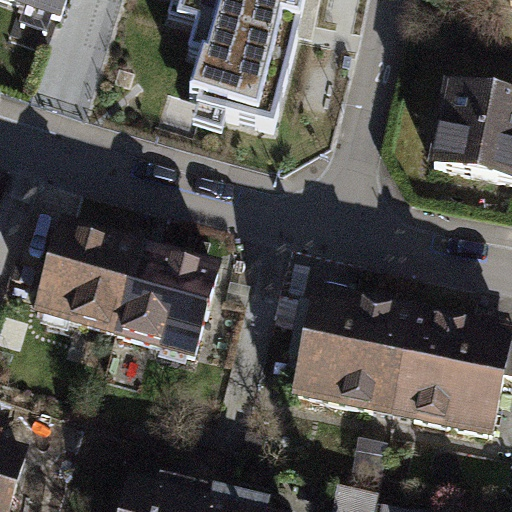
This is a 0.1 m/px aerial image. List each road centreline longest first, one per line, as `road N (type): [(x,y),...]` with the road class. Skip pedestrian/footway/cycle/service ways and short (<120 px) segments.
road 1 (residential): [(345,235),(146,189),(0,141)]
road 2 (residential): [(394,0),(345,235)]
road 3 (residential): [(511,272),(345,235)]
